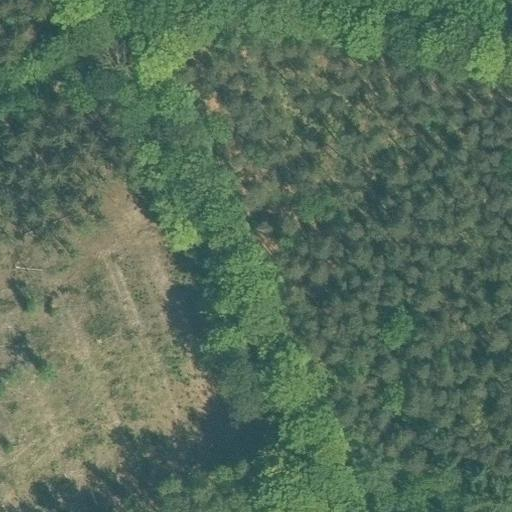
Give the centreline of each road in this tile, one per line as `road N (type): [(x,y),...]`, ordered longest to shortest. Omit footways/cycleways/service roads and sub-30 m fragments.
road 1 (track): [(102,0),(321,511)]
road 2 (track): [(211,0),(0,103)]
road 3 (track): [(492,29),(284,0)]
